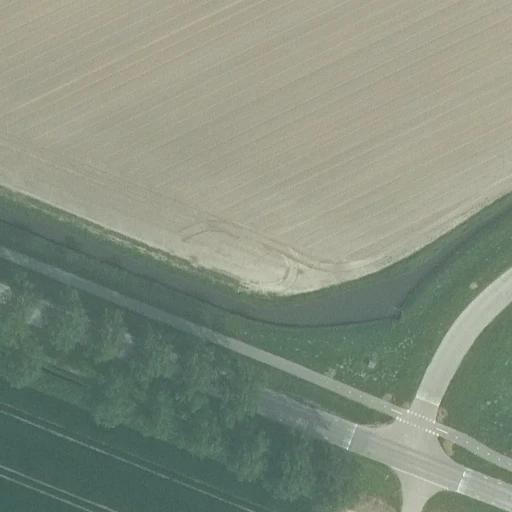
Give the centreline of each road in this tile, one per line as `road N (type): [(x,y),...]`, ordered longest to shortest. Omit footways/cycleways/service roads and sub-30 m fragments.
road 1 (secondary): [(414,463),(0,297)]
road 2 (tertiary): [(414,463),(421,424),(454,352),(511,283)]
